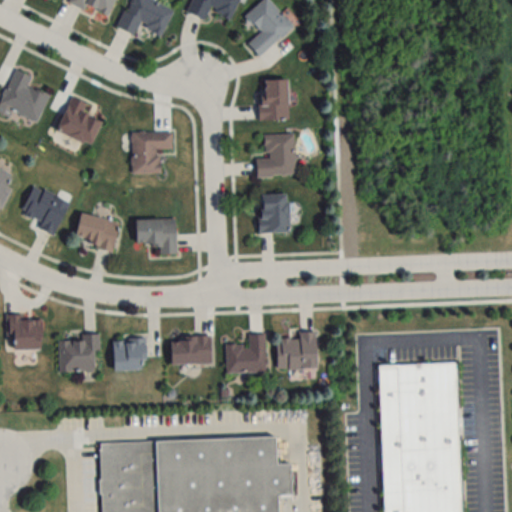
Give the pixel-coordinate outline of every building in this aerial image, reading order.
[(113,0),(70,0),(69,4),(105,20),(113,0)] [(127,0),(116,27),(133,35),(136,26),(161,36),(172,9),(150,0),(127,0)] [(228,20),(237,0),(190,0),(185,12),(203,21),(208,11),(228,20)] [(246,44),(257,57),(291,27),(267,0),(261,0),(243,17),(258,34),(246,44)] [(10,113),(36,123),(47,96),(26,88),(30,77),(12,69),(0,98),(0,114),(8,118),(10,113)] [(287,81),(257,81),(257,121),(287,121),(287,81)] [(54,131),(89,146),(100,123),(79,114),(84,103),(69,97),(54,131)] [(130,174),(158,174),(158,150),(171,150),(171,133),(130,133),(130,174)] [(254,160),(255,178),(293,176),(292,135),(263,136),(264,159),(254,160)] [(15,177),(0,170),(0,208),(1,210),(15,177)] [(53,237),(67,202),(31,186),(19,214),(39,223),(36,230),(53,237)] [(257,196),(257,234),(286,234),(286,196),(257,196)] [(111,251),(115,221),(77,216),(73,245),(111,251)] [(156,255),(174,255),(174,220),(133,220),(133,246),(156,246),(156,255)] [(40,318),(5,318),(5,351),(40,351),(40,318)] [(314,370),(314,333),(297,333),(297,339),(276,339),(276,370),(314,370)] [(58,373),(94,373),(94,353),(98,353),(98,335),(81,336),(81,341),(57,342),(58,373)] [(224,346),(224,373),(265,373),(264,335),(246,335),(246,345),(224,346)] [(209,338),(168,339),(169,365),(209,365),(209,338)] [(111,372),(142,372),(142,341),(111,341),(111,372)] [(381,511),(458,511),(455,364),(377,366),(381,511)] [(98,444),(99,511),(275,511),(275,495),(290,494),(289,465),(274,466),(274,439),(98,444)]
